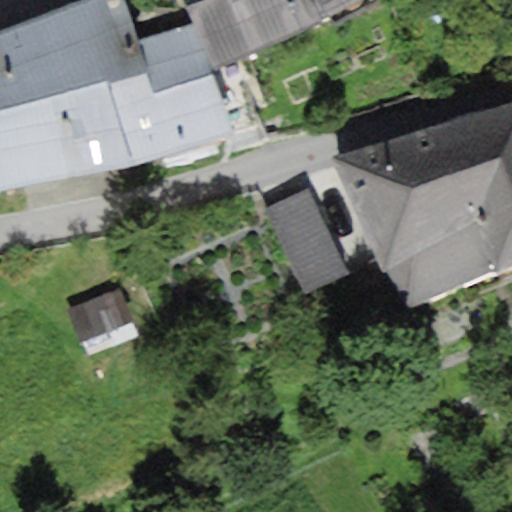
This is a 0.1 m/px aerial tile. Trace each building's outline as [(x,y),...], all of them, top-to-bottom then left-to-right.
[(0,197),(132,167),(233,125),(215,80),(209,64),(192,17),(135,37),(122,0),(88,0),(0,34),(0,197)] [(185,0),(192,17),(209,64),(306,29),(359,0),(185,0)] [(511,100),(459,115),(329,153),(340,176),(377,255),(403,307),(511,262),(511,100)] [(340,176),(266,206),(304,288),(377,255),(340,176)] [(117,289),(69,311),(85,346),(133,325),(117,289)] [(370,511),(332,443),(206,511),(370,511)]
